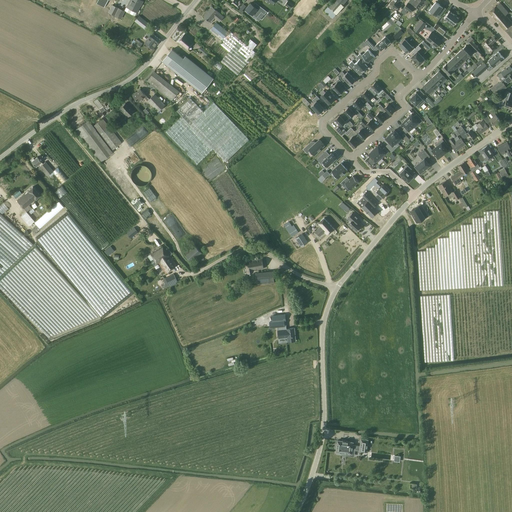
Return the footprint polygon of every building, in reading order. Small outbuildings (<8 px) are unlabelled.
[(139,0),(129,0),(126,7),(136,12),(140,6),(142,1),(139,0)] [(235,0),(234,0),(232,3),(238,9),(241,5),(241,4),(235,0)] [(333,0),(328,6),(337,14),(344,6),(343,5),(348,0),(333,0)] [(393,8),(396,10),(400,5),(397,3),(399,0),(393,0),(389,6),(392,9),(393,8)] [(409,0),(400,12),(404,15),(408,11),(411,13),(415,8),(417,10),(418,9),(420,10),(426,2),(424,0),(415,0),(413,2),(410,0),(409,0)] [(439,18),(444,10),(442,8),(443,7),(435,1),(429,10),(439,18)] [(251,3),(246,9),(257,18),(261,12),(265,14),(267,11),(258,5),(256,7),(251,3)] [(511,24),(511,23),(511,22),(505,15),(508,12),(499,3),(496,6),(496,5),(488,12),(495,19),(500,25),(502,28),(504,29),(505,28),(506,29),(507,30),(506,31),(505,32),(511,38),(511,39),(511,24)] [(108,13),(121,19),(125,11),(112,5),(108,13)] [(203,16),(210,22),(214,17),(219,21),(223,17),(212,7),(208,12),(204,16),(203,16)] [(456,21),(458,18),(459,18),(458,17),(457,16),(454,14),(454,13),(453,12),(452,13),(452,12),(451,11),(449,11),(444,18),(453,26),(453,25),(455,22),(456,21)] [(139,16),(135,21),(141,25),(144,20),(139,16)] [(421,20),(414,29),(418,33),(426,23),(421,20)] [(216,22),(209,31),(221,41),(228,32),(216,22)] [(445,31),(439,26),(436,30),(442,35),(444,33),(445,31)] [(399,32),(395,36),(397,39),(404,32),(401,29),(398,32),(399,32)] [(431,32),(426,39),(435,48),(441,41),(431,32)] [(145,42),(153,48),(160,40),(152,34),(145,42)] [(177,43),(187,51),(194,42),(185,34),(177,43)] [(387,45),(391,41),(386,36),(374,46),(371,42),(368,45),(375,52),(379,48),(381,50),(385,47),(387,45)] [(467,40),(465,42),(469,45),(474,50),(478,47),(473,42),(474,40),(471,36),(467,40)] [(497,48),(493,43),(497,40),(494,37),(490,40),(489,38),(482,44),(486,49),(486,48),(491,53),(497,48)] [(133,45),(138,49),(143,43),(137,39),(133,45)] [(412,47),(405,39),(399,44),(406,52),(407,51),(409,54),(414,49),(412,46),(412,47)] [(419,45),(412,52),(414,54),(411,57),(419,65),(420,63),(421,64),(424,61),(423,60),(425,59),(418,51),(421,48),(419,45)] [(466,45),(462,49),(469,57),(473,53),(466,45)] [(198,50),(206,56),(209,53),(201,46),(198,50)] [(162,61),(202,93),(214,78),(186,56),(184,58),(172,49),(162,61)] [(368,62),(374,57),(375,57),(368,49),(368,50),(362,55),(360,53),(357,56),(360,59),(364,63),(366,61),(368,63),(368,62)] [(469,57),(462,49),(458,53),(464,59),(465,60),(469,57)] [(493,67),(504,58),(498,52),(488,61),(485,64),(483,62),(473,72),(477,76),(487,67),(490,64),(493,67)] [(464,59),(458,53),(454,56),(461,63),(464,59)] [(463,65),(461,63),(454,56),(450,60),(457,68),(458,69),(463,65)] [(361,72),(368,66),(367,66),(364,63),(360,59),(354,64),(352,61),(349,64),(356,72),(359,69),(361,72)] [(457,68),(450,60),(446,64),(452,71),(453,72),(457,68)] [(452,71),(446,64),(442,68),(449,74),(452,71)] [(501,72),(505,78),(511,73),(511,69),(509,66),(501,72)] [(147,81),(171,101),(179,91),(154,71),(147,81)] [(355,80),(348,71),(345,74),(342,71),(338,76),(343,82),(346,80),(350,84),(355,80)] [(447,80),(439,71),(435,75),(441,81),(443,84),(447,80)] [(441,81),(435,75),(431,78),(437,85),(441,81)] [(437,85),(431,78),(427,82),(433,89),(437,85)] [(341,86),(344,84),(339,79),(336,81),(337,82),(334,85),(333,84),(331,86),(334,90),(335,89),(340,94),(344,90),(341,86)] [(496,95),(506,87),(502,81),(491,89),(496,95)] [(382,89),(375,82),(371,86),(375,90),(371,93),(374,96),(377,93),(382,89)] [(433,89),(427,82),(423,86),(431,95),(436,91),(433,89)] [(144,97),(158,112),(165,105),(155,94),(149,99),(141,90),(137,93),(136,93),(133,96),(138,102),(144,97)] [(372,97),(366,90),(362,94),(368,101),(372,97)] [(504,106),(511,109),(511,100),(510,100),(511,95),(511,92),(507,90),(499,102),(505,105),(504,106)] [(334,99),(327,91),(321,96),(328,105),(329,104),(330,104),(332,102),(334,99)] [(410,98),(410,99),(419,108),(425,102),(416,93),(417,92),(416,92),(416,93),(410,98)] [(324,109),(319,103),(322,101),(317,96),(312,100),(314,102),(311,105),(319,114),(321,111),(322,112),(324,109)] [(102,112),(104,116),(113,109),(106,99),(102,102),(98,98),(93,102),(102,112)] [(182,116),(213,149),(225,162),(249,139),(213,102),(203,112),(190,98),(177,111),(182,116)] [(363,105),(357,99),(353,103),(359,109),(363,105)] [(119,109),(127,117),(133,111),(130,108),(125,103),(119,109)] [(394,110),(388,104),(384,108),(390,114),(394,110)] [(354,114),(348,107),(344,111),(350,118),(354,114)] [(483,117),(486,122),(488,123),(490,121),(493,124),(499,120),(496,115),(492,109),(489,111),(493,117),(490,119),(487,114),(483,117)] [(466,117),(468,120),(469,119),(477,114),(475,110),(466,117)] [(379,112),(375,116),(381,123),(385,119),(379,112)] [(415,128),(423,121),(416,114),(414,116),(411,114),(409,116),(406,119),(413,126),(415,128)] [(345,122),(339,115),(335,120),(341,126),(345,122)] [(166,132),(197,164),(213,149),(182,116),(166,132)] [(477,130),(480,134),(488,128),(485,123),(486,122),(483,117),(482,118),(483,120),(477,125),(476,124),(472,126),(475,131),(477,130)] [(88,120),(75,130),(100,162),(109,155),(112,152),(111,151),(121,143),(121,142),(109,126),(102,119),(93,126),(90,123),(88,120)] [(406,133),(413,126),(406,119),(404,120),(404,121),(402,123),(406,127),(403,130),(406,133)] [(370,121),(366,125),(372,131),(376,127),(370,121)] [(362,125),(355,131),(363,139),(367,135),(364,132),(366,129),(364,128),(366,126),(362,122),(360,124),(362,125)] [(476,137),(471,130),(466,133),(463,129),(458,132),(460,134),(463,139),(466,138),(468,141),(469,139),(470,141),(476,137)] [(403,139),(394,130),(392,132),(389,134),(397,142),(398,143),(403,139)] [(392,145),(397,142),(389,134),(387,136),(388,136),(385,138),(392,145)] [(352,137),(348,141),(354,148),(358,144),(352,137)] [(456,151),(465,144),(461,138),(458,140),(456,142),(453,137),(449,140),(452,145),(451,145),(456,151)] [(320,149),(324,145),(319,139),(312,146),(309,143),(303,149),(307,153),(310,150),(314,155),(321,149),(320,149)] [(447,151),(443,145),(445,143),(442,139),(435,144),(436,146),(437,146),(443,155),(445,153),(445,152),(447,151)] [(507,142),(502,145),(506,153),(507,152),(509,156),(511,155),(511,156),(511,152),(511,150),(507,142)] [(394,149),(391,146),(389,143),(386,146),(391,152),(394,149)] [(382,159),(389,152),(385,147),(382,149),(378,145),(376,147),(375,147),(373,149),(382,158),(382,159)] [(494,155),(487,145),(479,151),(481,154),(478,156),(481,162),(485,160),(485,161),(494,155)] [(502,155),(506,153),(502,145),(498,147),(502,155)] [(430,147),(427,149),(432,155),(434,153),(438,158),(440,156),(441,157),(443,155),(437,146),(436,146),(432,150),(430,147)] [(429,164),(425,159),(429,156),(423,148),(417,153),(422,159),(414,165),(420,172),(429,164)] [(382,158),(373,149),(370,151),(371,152),(368,154),(370,156),(365,161),(371,168),(377,163),(382,158)] [(336,158),(331,153),(327,157),(323,152),(317,159),(321,164),(323,162),(327,166),(336,158)] [(473,158),(471,156),(468,158),(468,159),(467,160),(468,162),(467,163),(471,168),(468,170),(469,171),(471,173),(476,181),(480,179),(475,170),(479,167),(477,164),(473,158)] [(43,164),(37,157),(31,162),(35,167),(38,164),(40,166),(39,167),(47,176),(53,171),(45,162),(43,164)] [(460,171),(451,177),(454,182),(455,185),(459,182),(462,181),(460,179),(459,178),(461,177),(463,175),(469,171),(468,170),(464,162),(457,166),(460,171)] [(338,178),(347,170),(341,163),(332,171),(338,178)] [(413,176),(410,173),(413,170),(407,164),(404,168),(399,173),(402,176),(405,180),(406,179),(408,181),(413,176)] [(151,176),(151,175),(151,173),(150,171),(149,169),(148,167),(147,166),(145,165),(143,165),(141,165),(139,165),(137,166),(135,167),(134,168),(133,169),(132,171),(131,173),(131,175),(131,177),(132,179),(133,181),(134,182),(136,184),(138,184),(140,185),(142,185),(143,185),(145,184),(147,183),(149,182),(150,180),(151,178),(151,176)] [(487,176),(490,174),(485,165),(482,167),(487,176)] [(508,176),(504,168),(499,171),(504,179),(508,176)] [(350,190),(359,182),(353,176),(348,181),(346,178),(340,183),(345,188),(347,186),(350,190)] [(438,185),(444,196),(452,191),(446,181),(438,185)] [(374,185),(371,188),(375,192),(374,193),(381,199),(385,195),(385,194),(387,191),(382,185),(378,189),(374,185)] [(33,187),(16,200),(24,209),(40,196),(33,187)] [(452,192),(456,200),(460,197),(456,190),(452,192)] [(364,197),(360,200),(365,204),(362,207),(370,216),(370,215),(371,217),(373,215),(376,212),(378,211),(376,209),(370,202),(373,198),(373,199),(374,198),(367,191),(363,195),(364,197)] [(8,209),(3,203),(0,205),(0,210),(3,214),(8,209)] [(413,212),(411,213),(417,222),(428,215),(424,210),(421,212),(418,206),(412,210),(413,212)] [(134,294),(99,251),(66,211),(41,231),(29,242),(102,318),(134,294)] [(21,217),(29,226),(34,221),(26,212),(21,217)] [(349,217),(347,218),(350,221),(350,222),(351,222),(348,225),(356,232),(358,229),(359,228),(361,226),(358,222),(360,220),(358,218),(352,213),(349,217)] [(315,232),(319,236),(324,232),(327,235),(334,229),(324,218),(318,223),(319,224),(321,226),(315,232)] [(293,224),(291,226),(289,221),(283,224),(291,236),(298,232),(293,224)] [(126,233),(130,238),(138,232),(134,227),(126,233)] [(295,238),(301,247),(308,242),(302,233),(295,238)] [(305,256),(316,252),(312,243),(301,247),(305,256)] [(183,253),(190,262),(201,253),(194,244),(183,253)] [(157,263),(170,255),(172,254),(171,252),(167,254),(162,246),(150,254),(157,263)] [(158,263),(165,273),(176,265),(170,255),(157,263),(157,264),(158,263)] [(246,261),(249,273),(253,272),(252,271),(264,269),(262,258),(257,259),(246,261)] [(255,273),(256,285),(274,283),(273,271),(255,273)] [(162,280),(166,287),(177,282),(173,274),(162,280)] [(423,362),(453,360),(450,294),(420,295),(423,362)] [(285,320),(285,317),(285,315),(279,315),(272,316),(273,321),(270,322),(270,327),(277,326),(284,326),(284,323),(284,320),(285,320)] [(287,337),(287,342),(295,341),(294,328),(286,329),(278,330),(279,338),(287,337)] [(343,441),(337,440),(337,444),(336,443),(335,448),(336,448),(336,452),(342,452),(341,455),(346,455),(346,453),(352,454),(352,449),(360,450),(360,451),(366,452),(368,440),(361,439),(360,446),(353,445),(353,442),(348,442),(348,441),(343,441)]
